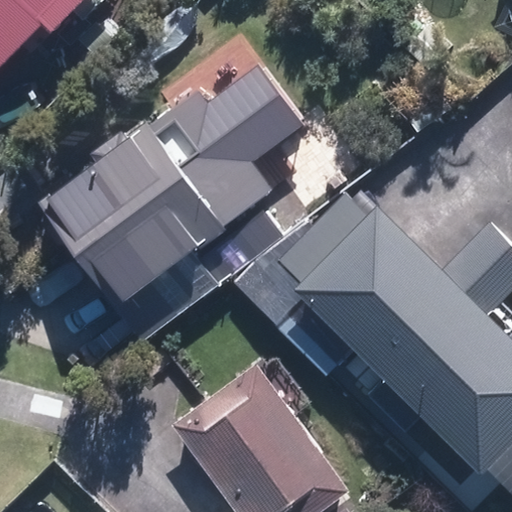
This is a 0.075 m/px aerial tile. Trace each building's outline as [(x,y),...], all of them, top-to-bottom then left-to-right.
[(0,0),(0,68),(44,25),(50,31),(80,0),(0,0)] [(460,50),(428,18),(396,52),(428,83),(460,50)] [(242,62),(44,211),(118,308),(316,159),(242,62)] [(376,214),(295,295),(478,479),(511,445),(511,350),(483,321),(511,292),(511,257),(491,236),(444,283),(376,214)] [(259,371),(175,431),(233,511),(326,511),(350,495),(259,371)]
